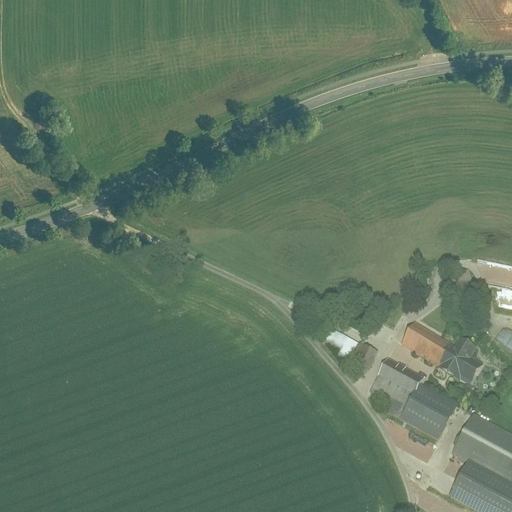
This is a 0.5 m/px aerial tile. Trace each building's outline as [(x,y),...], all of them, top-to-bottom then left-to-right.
[(417,318),(400,347),(475,388),(491,359),(417,318)] [(362,373),(365,367),(367,368),(376,352),(336,330),(327,345),(343,355),(340,360),(362,373)] [(389,362),(372,392),(406,412),(400,423),(442,447),(461,415),(422,392),(426,384),(389,362)] [(511,434),(474,415),(453,456),(511,485),(511,434)] [(511,511),(511,488),(469,465),(450,499),(475,511),(511,511)]
